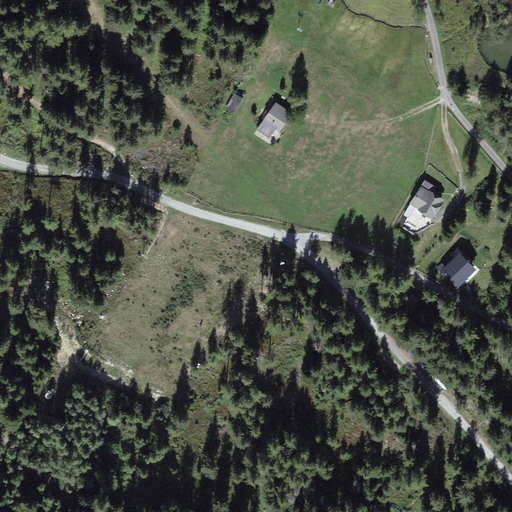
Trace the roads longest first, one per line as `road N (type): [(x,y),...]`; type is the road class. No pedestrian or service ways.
road 1 (track): [(134,185),(253,228),(368,251),(511,328)]
road 2 (track): [(297,237),(511,482)]
road 3 (unclassified): [(425,0),(447,98),(511,178)]
road 4 (track): [(0,158),(134,185)]
